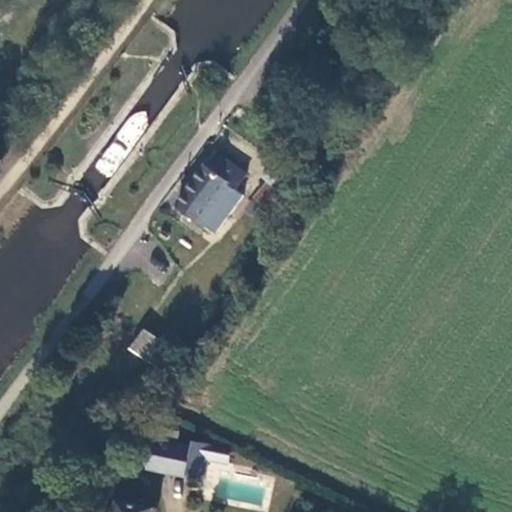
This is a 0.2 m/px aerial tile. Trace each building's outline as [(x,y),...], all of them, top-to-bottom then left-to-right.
[(221,148),(178,205),(217,234),(245,196),(236,190),(251,170),(221,148)] [(318,172),(294,154),(282,170),(290,176),(277,193),(275,192),(270,199),(278,206),(275,209),(283,215),(291,204),(293,205),(318,172)] [(122,311),(98,339),(117,355),(141,327),(122,311)] [(175,352),(148,331),(133,351),(161,371),(175,352)] [(132,353),(108,384),(114,389),(130,402),(132,403),(156,372),(132,353)] [(114,389),(105,401),(121,414),(130,402),(114,389)] [(149,442),(136,466),(188,476),(193,451),(149,442)] [(211,448),(194,445),(193,451),(188,476),(205,480),(208,464),(210,456),(211,448)] [(230,460),(210,456),(208,464),(228,468),(230,460)] [(118,511),(155,511),(157,511),(123,503),(118,511)]
